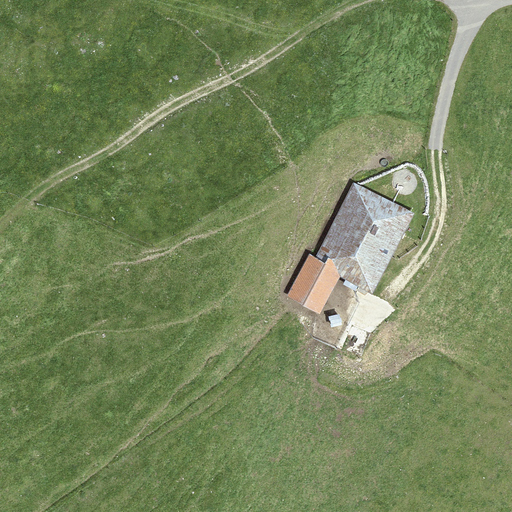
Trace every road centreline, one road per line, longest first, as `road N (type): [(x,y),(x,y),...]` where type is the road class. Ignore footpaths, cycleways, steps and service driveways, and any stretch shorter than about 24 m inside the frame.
road 1 (track): [(0,227),(36,190),(163,111),(366,0)]
road 2 (track): [(474,0),(435,147)]
